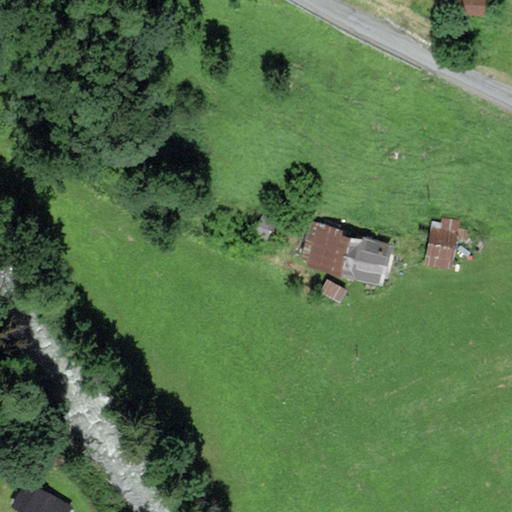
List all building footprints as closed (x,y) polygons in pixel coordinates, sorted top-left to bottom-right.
[(481,0),(454,0),(454,7),(481,9),(481,0)] [(457,226),(434,221),(426,260),(450,264),(457,226)] [(389,244),(315,223),(305,258),(380,278),(389,244)] [(344,288),(328,279),(322,289),(338,298),(344,288)] [(65,511),(70,505),(26,480),(13,504),(27,511),(65,511)]
